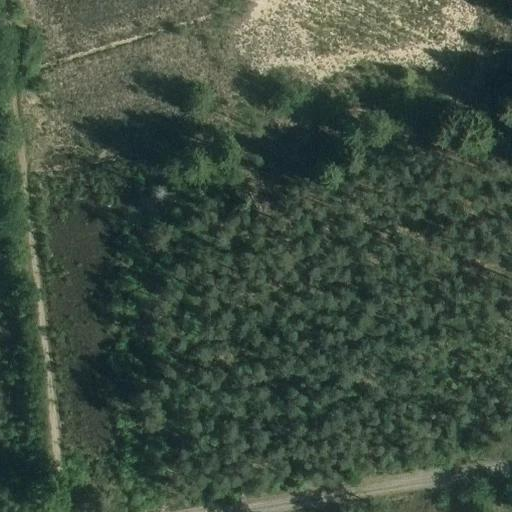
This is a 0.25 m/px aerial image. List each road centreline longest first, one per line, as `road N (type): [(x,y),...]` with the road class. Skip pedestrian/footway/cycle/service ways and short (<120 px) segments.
road 1 (track): [(19,0),(50,169),(36,278),(66,511)]
road 2 (track): [(233,511),(511,471)]
